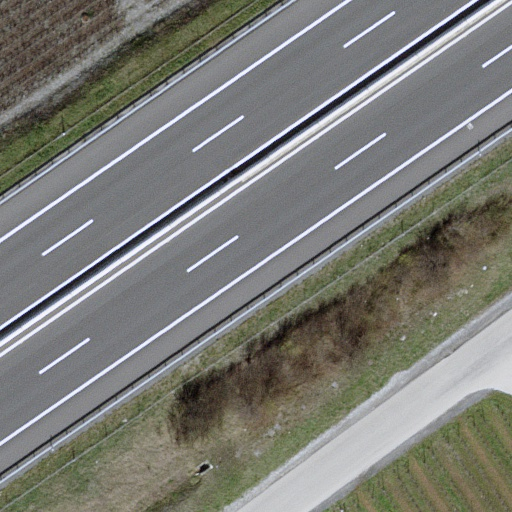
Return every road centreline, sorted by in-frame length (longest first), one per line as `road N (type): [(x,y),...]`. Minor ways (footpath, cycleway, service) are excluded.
road 1 (motorway): [(0,402),(511,49)]
road 2 (motorway): [(409,0),(0,282)]
road 3 (unclassified): [(511,333),(268,511)]
road 4 (track): [(194,0),(0,133)]
